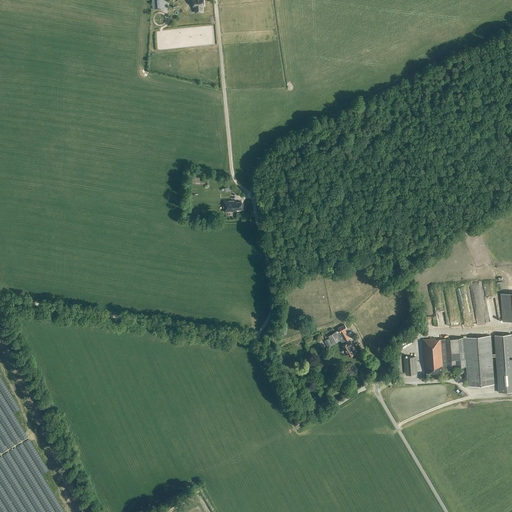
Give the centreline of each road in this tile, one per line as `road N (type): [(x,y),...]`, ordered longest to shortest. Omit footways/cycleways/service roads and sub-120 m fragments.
road 1 (unclassified): [(253,339),(269,315),(272,288),(253,200),(231,168),(215,0)]
road 2 (unclassified): [(446,511),(372,385),(301,423),(253,339)]
road 3 (unclassified): [(253,339),(0,299)]
